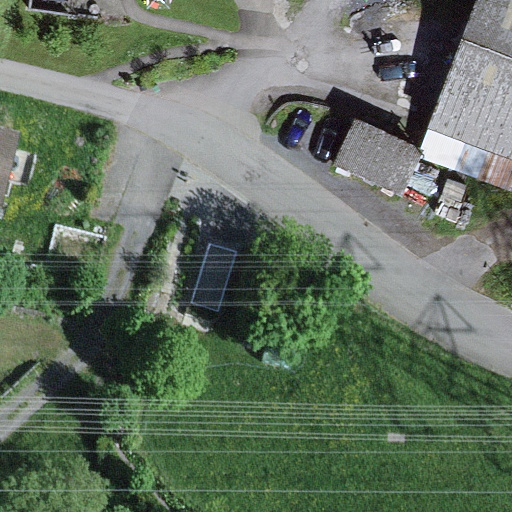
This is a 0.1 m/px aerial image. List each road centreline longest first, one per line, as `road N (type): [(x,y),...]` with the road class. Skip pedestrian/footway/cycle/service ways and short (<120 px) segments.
road 1 (unclassified): [(0,73),(171,126),(407,293),(511,345)]
road 2 (track): [(0,428),(70,364),(111,301),(171,126),(259,81),(350,69)]
